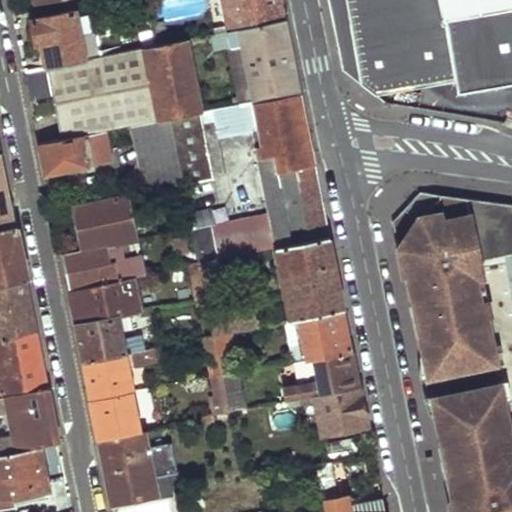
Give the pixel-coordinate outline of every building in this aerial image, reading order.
[(222,0),(227,27),(285,15),(282,0),(222,0)] [(440,0),(328,0),(342,69),(377,94),(457,77),(443,13),(440,0)] [(511,0),(440,0),(443,13),(511,0)] [(511,0),(443,13),(457,77),(458,82),(462,89),(470,89),(511,81),(511,0)] [(41,40),(46,64),(99,53),(90,10),(75,13),(74,8),(31,17),(35,41),(41,40)] [(233,103),(234,103),(300,90),(297,74),(292,49),(285,15),(227,27),(213,29),(217,49),(226,47),(245,43),(253,85),(241,88),(242,94),(236,96),(232,96),(233,103)] [(74,114),(78,134),(102,129),(134,122),(170,115),(202,109),(186,35),(99,53),(46,64),(25,69),(31,100),(52,95),(56,117),(74,114)] [(245,43),(226,47),(236,96),(242,94),(241,88),(253,85),(245,43)] [(234,103),(240,135),(275,128),(306,121),(300,90),(234,103)] [(170,115),(184,182),(213,176),(217,175),(202,109),(170,115)] [(56,117),(60,137),(78,134),(74,114),(56,117)] [(134,122),(147,190),(184,182),(170,115),(134,122)] [(272,134),(274,142),(309,134),(307,126),(306,121),(275,128),(276,133),(272,134)] [(40,141),(46,171),(107,158),(102,129),(78,134),(60,137),(40,141)] [(256,146),(261,171),(314,161),(309,134),(274,142),(256,146)] [(0,152),(0,189),(9,188),(1,152),(0,152)] [(198,261),(210,259),(270,246),(275,245),(329,234),(322,198),(314,161),(261,171),(270,218),(193,235),(198,261)] [(184,182),(185,186),(214,181),(213,176),(184,182)] [(214,181),(185,186),(190,214),(220,208),(214,181)] [(0,189),(0,227),(16,224),(9,188),(0,189)] [(511,204),(420,192),(392,221),(403,276),(408,275),(414,300),(409,301),(415,331),(420,330),(425,354),(423,354),(427,375),(494,361),(485,317),(490,316),(486,299),(478,301),(473,277),(481,276),(478,261),(511,253),(511,204)] [(63,257),(69,287),(140,273),(142,272),(138,253),(130,211),(128,198),(127,194),(75,204),(86,251),(63,257)] [(137,196),(128,198),(130,211),(139,209),(137,196)] [(0,283),(27,278),(16,224),(0,227),(0,283)] [(275,245),(289,317),(296,315),(344,305),(340,288),(333,252),(329,234),(275,245)] [(210,259),(212,269),(273,257),(270,246),(210,259)] [(138,253),(142,272),(153,270),(149,251),(138,253)] [(206,299),(208,304),(211,303),(220,301),(212,269),(210,259),(198,261),(206,299)] [(190,263),(197,300),(206,299),(198,261),(190,263)] [(69,287),(84,360),(125,351),(117,312),(130,309),(146,307),(140,273),(69,287)] [(486,299),(481,276),(473,277),(478,301),(486,299)] [(0,283),(0,339),(37,332),(27,278),(0,283)] [(208,304),(214,332),(225,329),(257,323),(253,299),(212,306),(211,303),(208,304)] [(296,315),(304,355),(313,353),(352,345),(348,326),(344,305),(296,315)] [(130,309),(117,312),(125,351),(138,348),(130,309)] [(289,317),(284,318),(292,357),(304,355),(296,315),(289,317)] [(218,353),(222,371),(232,369),(225,329),(214,332),(218,353)] [(0,394),(47,386),(37,332),(0,339),(0,394)] [(84,360),(92,398),(132,390),(127,364),(154,359),(151,345),(138,348),(125,351),(84,360)] [(296,382),(299,397),(360,384),(356,366),(352,345),(313,353),(318,378),(296,382)] [(206,355),(210,374),(222,371),(218,353),(206,355)] [(222,371),(230,412),(245,408),(238,368),(232,369),(222,371)] [(210,374),(218,414),(230,412),(222,371),(210,374)] [(315,402),(322,431),(367,423),(364,404),(360,384),(299,397),(287,400),(288,408),(315,402)] [(511,427),(508,428),(498,384),(432,398),(436,418),(437,418),(442,442),(437,443),(443,473),(448,472),(453,497),(448,498),(451,511),(511,511),(511,469),(508,446),(511,445),(511,427)] [(0,436),(0,451),(40,444),(58,441),(47,386),(0,394),(0,409),(8,408),(12,434),(0,436)] [(99,437),(140,429),(132,390),(92,398),(99,437)] [(213,415),(215,422),(231,419),(230,412),(218,414),(213,415)] [(99,437),(113,504),(170,491),(166,469),(176,466),(171,438),(145,443),(142,428),(140,429),(99,437)] [(0,507),(49,497),(40,444),(0,451),(0,507)] [(325,511),(385,511),(383,497),(347,503),(345,496),(338,496),(331,459),(316,462),(325,511)] [(188,489),(192,511),(207,511),(204,493),(209,492),(207,484),(188,489)]
